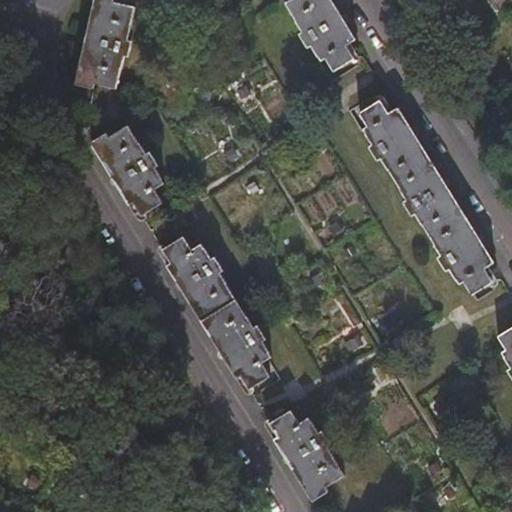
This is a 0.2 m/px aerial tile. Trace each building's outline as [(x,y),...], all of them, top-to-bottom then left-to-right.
[(94,0),(74,83),(94,88),(95,82),(116,88),(135,5),(114,0),(113,0),(94,0)] [(356,42),(330,0),(292,0),(285,5),(303,33),(299,37),(308,51),(312,48),(322,62),(324,60),(333,76),(355,61),(346,47),(356,42)] [(511,0),(489,0),(498,13),(511,3),(511,0)] [(367,127),(363,130),(373,146),(369,148),(378,162),(382,161),(400,190),(419,176),(410,163),(426,153),(399,109),(390,115),(381,102),(360,114),(367,127)] [(131,202),(141,217),(162,205),(153,189),(162,184),(154,169),(157,166),(149,152),(146,155),(127,126),(109,137),(107,133),(89,144),(127,205),(131,202)] [(469,221),(426,153),(410,163),(419,176),(400,190),(407,202),(403,204),(412,218),(417,217),(425,230),(445,219),(454,231),(469,221)] [(495,264),(469,221),(454,231),(445,219),(425,230),(441,257),(437,259),(446,273),(450,271),(459,286),(463,284),(472,297),(474,296),(494,283),(486,270),(495,264)] [(164,266),(200,324),(235,302),(218,275),(223,271),(214,257),(210,259),(199,244),(190,249),(182,237),(161,250),(168,263),(164,266)] [(259,365),(268,359),(270,357),(261,344),(266,340),(257,326),(252,329),(235,302),(200,324),(234,379),(238,376),(248,390),(266,377),(259,365)] [(511,329),(498,338),(507,350),(502,354),(511,369),(508,372),(511,378),(511,329)] [(272,440),(311,504),(327,493),(325,488),(344,476),(326,448),(331,445),(321,431),(318,434),(308,418),(305,420),(296,425),(288,412),(268,425),(276,436),(272,440)]
